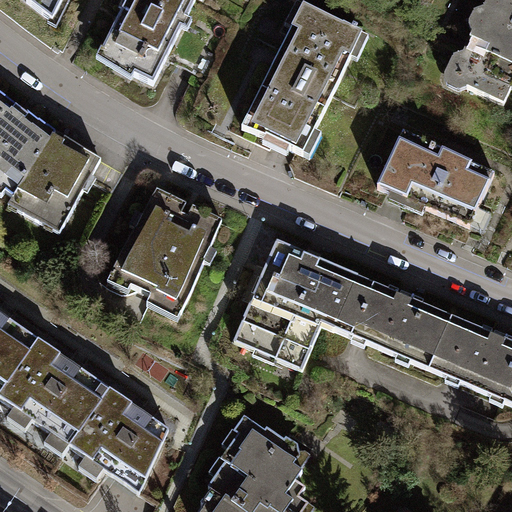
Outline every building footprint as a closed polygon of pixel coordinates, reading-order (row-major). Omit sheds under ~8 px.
[(27,0),(27,2),(52,21),(63,0),(27,0)] [(153,88),(194,0),(128,0),(100,56),(124,72),(153,88)] [(511,0),(487,0),(483,10),(511,23),(511,0)] [(301,5),(241,130),(302,155),(361,32),(301,5)] [(511,23),(483,10),(472,14),(476,26),(462,55),(452,58),(456,69),(450,82),(503,106),(511,86),(511,23)] [(25,115),(0,95),(0,188),(5,192),(5,194),(12,198),(51,138),(54,132),(28,113),(25,115)] [(494,174),(404,133),(378,187),(468,229),(494,174)] [(62,229),(103,162),(64,139),(61,143),(51,138),(12,198),(62,229)] [(157,191),(110,279),(148,297),(150,301),(180,315),(223,221),(157,191)] [(357,279),(277,245),(235,345),(302,373),(321,328),(334,334),(357,279)] [(452,318),(357,279),(334,334),(429,373),(452,318)] [(0,396),(37,343),(0,317),(0,396)] [(511,343),(452,318),(429,373),(511,408),(511,343)] [(109,391),(37,343),(0,396),(0,402),(12,410),(5,420),(24,433),(32,422),(52,435),(43,448),(62,460),(72,446),(109,391)] [(109,391),(72,446),(85,459),(79,472),(95,484),(104,473),(136,496),(170,433),(109,391)] [(202,507),(198,511),(302,511),(307,506),(298,499),(306,489),(297,482),(302,474),(293,468),(300,459),(298,448),(287,438),(284,442),(266,430),(264,433),(243,418),(232,433),(238,436),(220,462),(224,464),(206,489),(209,491),(199,505),(202,507)]
